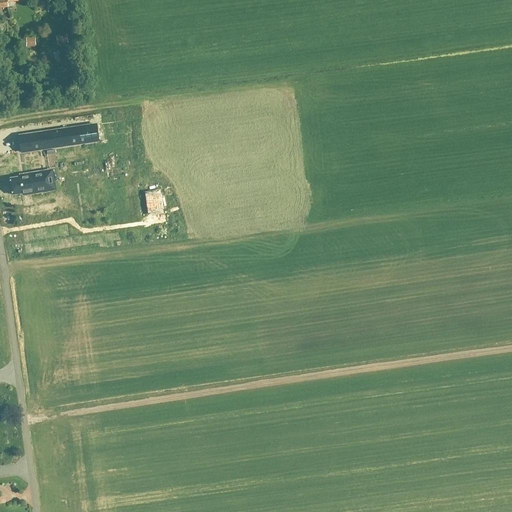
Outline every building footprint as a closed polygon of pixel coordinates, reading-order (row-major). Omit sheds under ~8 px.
[(0,0),(0,8),(7,7),(6,3),(23,1),(23,0),(0,0)] [(37,41),(28,42),(29,49),(38,47),(37,41)] [(98,142),(96,126),(18,137),(21,153),(98,142)] [(46,192),(43,172),(24,175),(24,177),(10,180),(13,195),(23,194),(23,196),(31,194),(31,195),(46,192)] [(160,189),(143,192),(146,218),(164,215),(160,189)]
